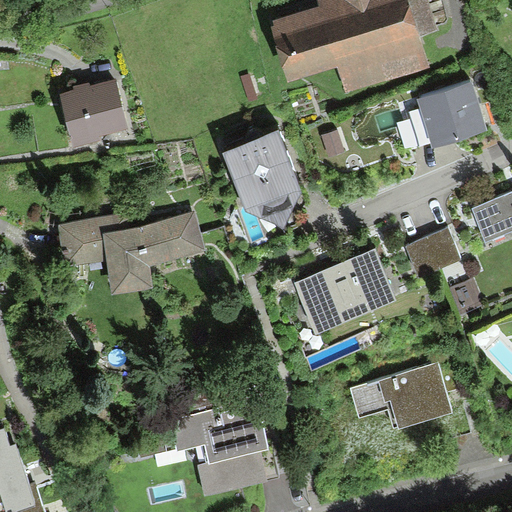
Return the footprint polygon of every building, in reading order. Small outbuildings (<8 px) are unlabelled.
[(330,0),(273,17),(289,73),(341,58),(349,83),(421,62),(403,0),(330,0)] [(109,70),(54,84),(67,137),(122,124),(109,70)] [(469,81),(421,97),(433,136),(482,121),(469,81)] [(275,114),(215,134),(249,234),(309,213),(275,114)] [(511,185),(466,202),(485,255),(511,244),(511,185)] [(190,206),(56,225),(65,286),(199,266),(190,206)] [(445,227),(400,242),(411,273),(456,258),(445,227)] [(365,242),(280,278),(303,332),(388,296),(365,242)] [(430,356),(347,381),(362,432),(445,407),(430,356)] [(262,400),(130,426),(138,466),(270,441),(262,400)] [(5,429),(0,430),(0,511),(45,511),(36,483),(30,485),(17,445),(10,447),(5,429)]
